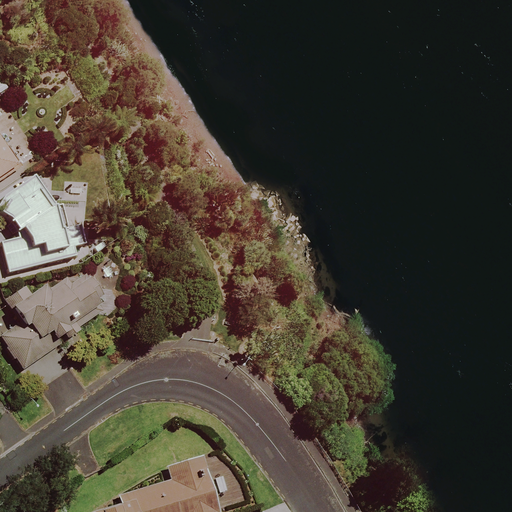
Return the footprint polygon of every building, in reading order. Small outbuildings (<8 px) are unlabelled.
[(0,177),(36,154),(0,100),(0,177)] [(58,181),(58,203),(83,204),(84,181),(58,181)] [(79,250),(74,230),(58,234),(52,208),(30,185),(18,196),(12,189),(0,199),(0,214),(13,229),(16,226),(23,234),(25,241),(0,247),(0,264),(3,279),(74,263),(71,252),(79,250)] [(90,308),(100,302),(84,277),(75,283),(67,289),(63,282),(45,293),(43,289),(28,299),(22,290),(1,304),(16,328),(0,338),(0,347),(17,374),(38,361),(54,351),(50,346),(63,338),(66,343),(77,335),(70,325),(92,311),(90,308)] [(204,475),(200,458),(163,469),(167,483),(114,499),(116,507),(98,511),(214,511),(243,502),(233,467),(204,475)]
